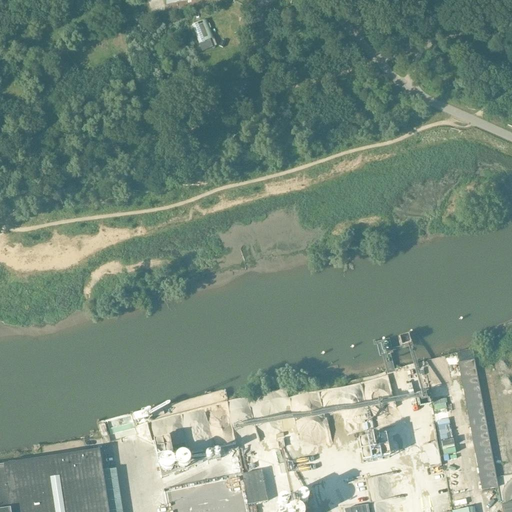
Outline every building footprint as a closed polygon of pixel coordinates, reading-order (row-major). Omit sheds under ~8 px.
[(206,20),(192,26),(199,44),(213,39),(206,20)] [(496,479),(474,361),(458,364),(482,491),(497,488),(496,479)] [(157,457),(171,454),(168,440),(154,442),(157,457)] [(50,459),(0,466),(0,511),(108,511),(103,479),(102,472),(102,471),(99,452),(99,451),(83,453),(76,455),(76,452),(49,456),(50,459)] [(186,454),(158,460),(162,478),(202,463),(200,454),(187,458),(186,454)] [(242,476),(248,506),(267,502),(261,472),(242,476)] [(511,511),(511,503),(511,504),(501,505),(502,511),(511,511)]
